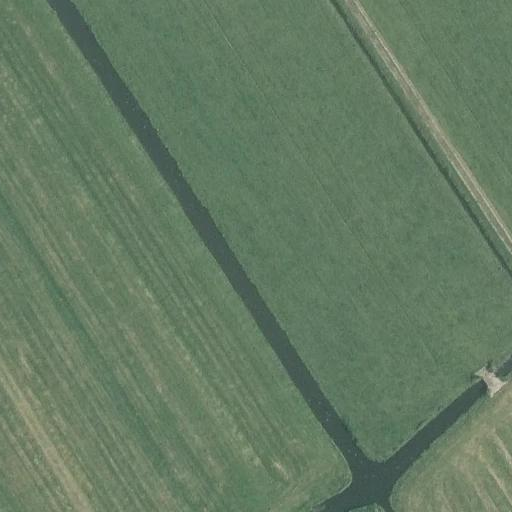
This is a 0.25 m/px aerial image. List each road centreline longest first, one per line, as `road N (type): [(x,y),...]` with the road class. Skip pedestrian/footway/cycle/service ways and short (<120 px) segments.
road 1 (track): [(347,0),(511,252)]
road 2 (track): [(89,511),(0,371)]
